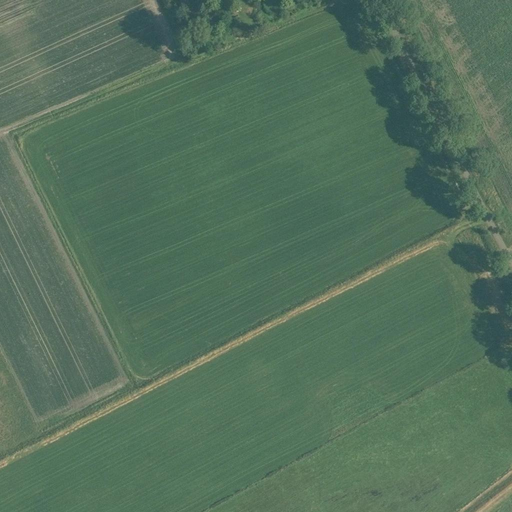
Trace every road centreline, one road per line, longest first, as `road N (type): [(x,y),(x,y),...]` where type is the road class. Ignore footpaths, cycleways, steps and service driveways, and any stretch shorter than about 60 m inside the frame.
road 1 (track): [(114,407),(482,218)]
road 2 (unclassified): [(511,272),(375,0)]
